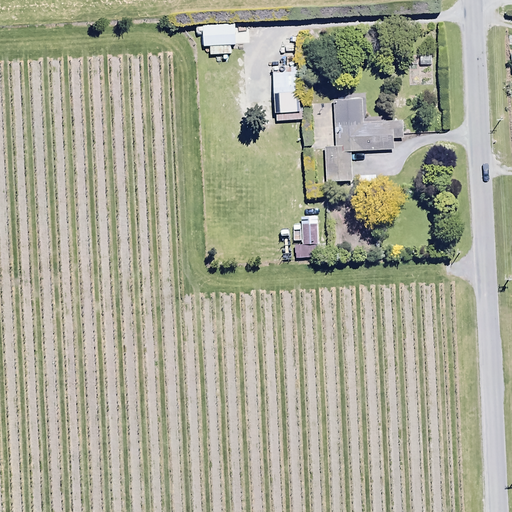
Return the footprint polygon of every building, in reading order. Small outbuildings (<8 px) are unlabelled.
[(202,25),(203,46),(234,45),(234,24),(202,25)] [(292,66),(273,67),(273,113),(276,113),(276,121),(302,120),(302,106),(299,106),(298,96),(295,97),(294,86),(292,86),(292,66)] [(350,181),(349,151),(392,149),(391,138),(402,138),(401,122),(362,123),(361,100),(333,101),(334,147),(325,148),(326,182),(350,181)] [(375,190),(375,177),(358,177),(358,190),(375,190)] [(295,259),(317,259),(316,225),(302,225),(302,246),(295,246),(295,259)]
